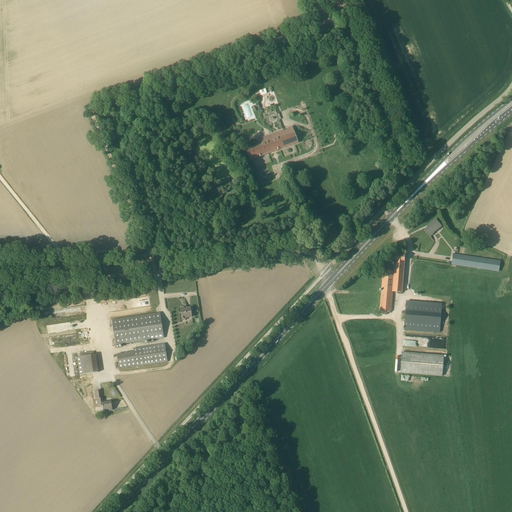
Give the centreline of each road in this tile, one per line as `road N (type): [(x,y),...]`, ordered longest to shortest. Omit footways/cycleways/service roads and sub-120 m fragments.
road 1 (track): [(0,285),(142,275),(311,248),(324,272)]
road 2 (primary): [(114,511),(326,284)]
road 3 (unclassified): [(326,284),(324,272),(375,217),(511,85)]
road 4 (track): [(326,284),(405,511)]
road 5 (primary): [(326,284),(432,175)]
road 6 (track): [(0,176),(81,282)]
